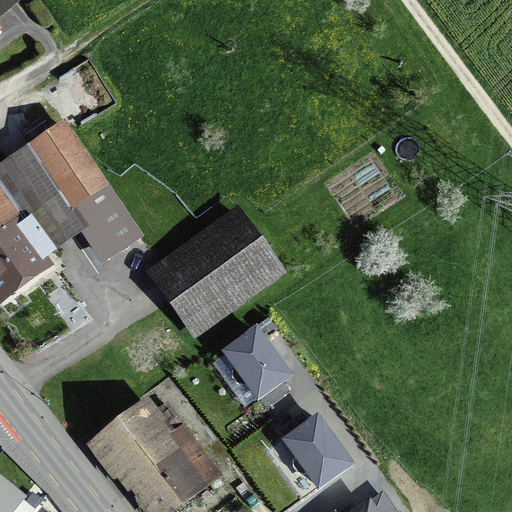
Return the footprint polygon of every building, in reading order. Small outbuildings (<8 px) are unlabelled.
[(0,0),(0,15),(17,1),(16,0),(0,0)] [(0,295),(3,299),(40,272),(37,268),(41,265),(33,253),(46,244),(51,250),(83,227),(105,260),(138,237),(104,187),(102,188),(62,129),(0,170),(0,295)] [(193,333),(276,274),(235,216),(152,276),(193,333)] [(258,400),(290,378),(259,334),(228,357),(258,400)] [(147,407),(105,440),(160,511),(166,511),(215,474),(180,428),(181,427),(164,406),(153,414),(147,407)] [(321,488),(353,465),(322,422),(290,444),(321,488)] [(0,511),(12,511),(14,510),(23,499),(0,479),(0,511)]
